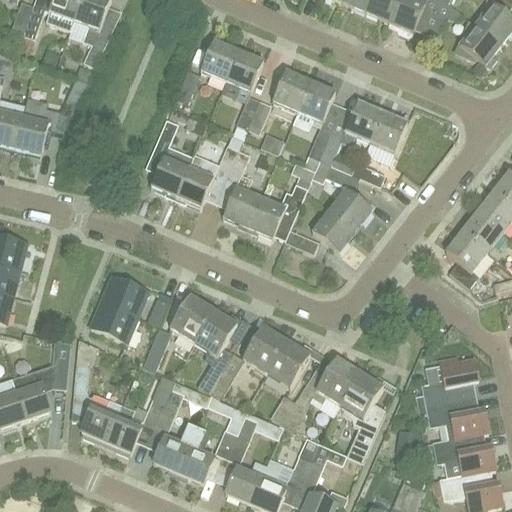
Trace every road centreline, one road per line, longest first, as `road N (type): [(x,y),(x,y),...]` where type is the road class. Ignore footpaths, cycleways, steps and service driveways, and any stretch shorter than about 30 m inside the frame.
road 1 (residential): [(384,264),(345,310),(319,315),(108,226),(0,196)]
road 2 (residential): [(491,127),(447,98),(218,0)]
road 3 (residential): [(511,422),(492,350),(384,264)]
road 4 (residential): [(491,127),(384,264)]
road 5 (residential): [(0,476),(58,468),(161,511)]
